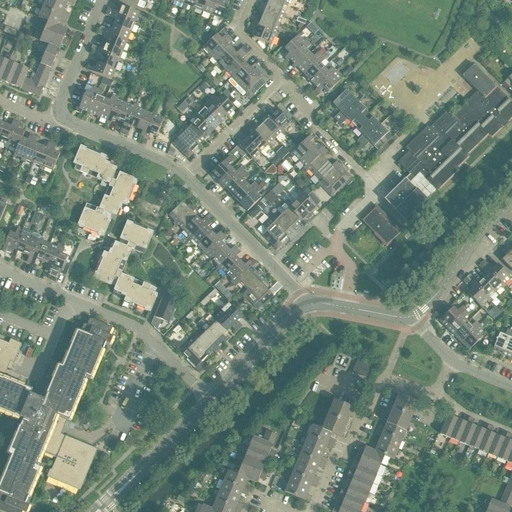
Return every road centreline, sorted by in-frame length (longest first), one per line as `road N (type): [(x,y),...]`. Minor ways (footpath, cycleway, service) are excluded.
road 1 (residential): [(344,307),(350,273),(337,236),(374,190),(284,84)]
road 2 (residential): [(311,511),(338,450),(384,380),(431,398)]
road 3 (residential): [(306,306),(184,176)]
road 4 (residential): [(99,511),(212,401)]
road 5 (residential): [(414,318),(511,205)]
road 6 (residential): [(184,176),(59,114)]
road 7 (residential): [(184,176),(284,84)]
road 8 (residential): [(212,401),(306,306)]
road 9 (residential): [(59,114),(104,0)]
